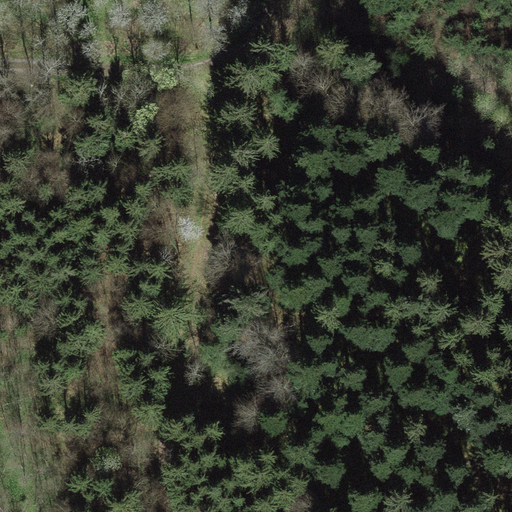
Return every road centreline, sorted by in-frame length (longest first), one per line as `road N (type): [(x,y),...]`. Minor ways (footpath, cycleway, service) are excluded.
road 1 (track): [(167,511),(162,460),(234,53)]
road 2 (track): [(0,64),(197,67),(234,53),(274,0)]
